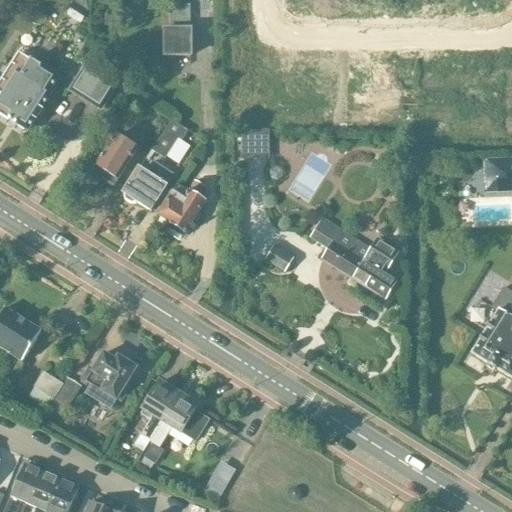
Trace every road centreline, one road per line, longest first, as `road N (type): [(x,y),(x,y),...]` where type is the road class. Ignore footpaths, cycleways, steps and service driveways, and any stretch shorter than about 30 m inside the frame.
road 1 (tertiary): [(481,511),(0,209)]
road 2 (residential): [(511,33),(294,38),(274,30),(258,0)]
road 3 (residential): [(180,511),(0,429)]
